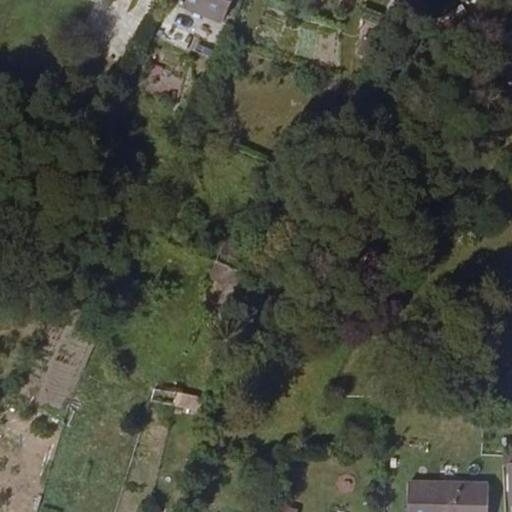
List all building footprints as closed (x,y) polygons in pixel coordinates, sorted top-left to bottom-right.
[(172,0),(172,2),(216,20),(223,0),(172,0)] [(231,314),(249,267),(216,255),(210,269),(226,275),(213,307),(231,314)] [(177,386),(157,383),(153,396),(174,398),(177,386)] [(180,393),(177,407),(201,413),(204,398),(180,393)] [(485,511),(487,494),(409,492),(408,511),(485,511)]
